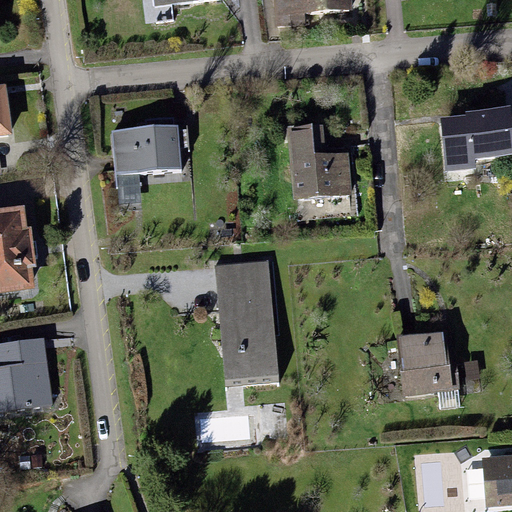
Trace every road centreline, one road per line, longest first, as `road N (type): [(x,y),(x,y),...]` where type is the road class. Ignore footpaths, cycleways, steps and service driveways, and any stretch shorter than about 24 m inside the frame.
road 1 (residential): [(63,81),(511,41)]
road 2 (residential): [(63,81),(111,463)]
